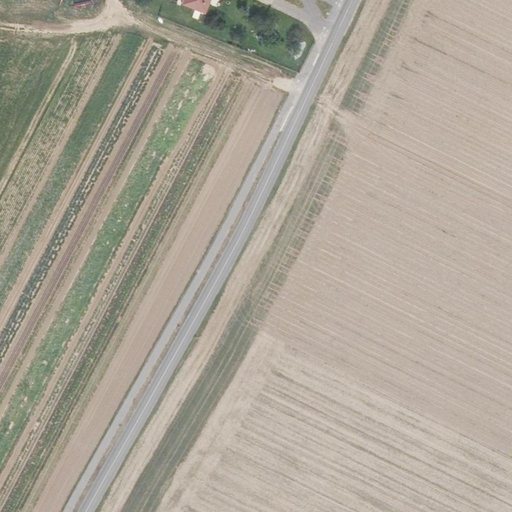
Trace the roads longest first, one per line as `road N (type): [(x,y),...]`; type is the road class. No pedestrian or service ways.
road 1 (tertiary): [(86,511),(247,221),(353,0)]
road 2 (track): [(309,92),(129,18),(68,27),(0,19)]
